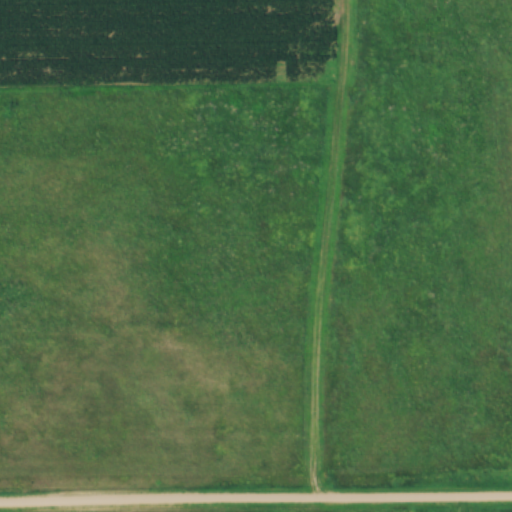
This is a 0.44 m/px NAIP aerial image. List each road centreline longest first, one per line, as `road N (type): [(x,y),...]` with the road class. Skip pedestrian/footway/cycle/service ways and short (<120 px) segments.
road 1 (residential): [(0,502),(511,502)]
road 2 (track): [(321,498),(325,276),(346,97)]
